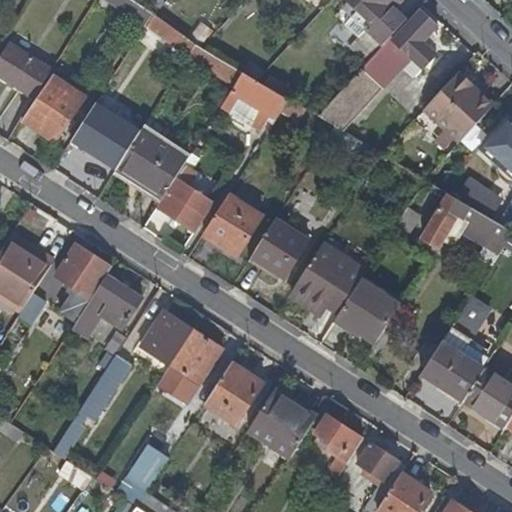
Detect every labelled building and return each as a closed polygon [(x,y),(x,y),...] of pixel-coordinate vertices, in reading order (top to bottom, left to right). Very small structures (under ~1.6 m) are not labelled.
[(107,0),(146,26),(154,15),(153,14),(131,0),(107,0)] [(403,2),(400,0),(343,0),(348,4),(345,7),(357,18),(360,15),(371,25),(348,49),(366,66),(405,23),(394,13),(403,2)] [(422,43),(432,32),(437,27),(418,10),(405,23),(366,66),(317,118),(334,128),(341,133),(410,57),(424,70),(437,56),(430,50),(422,43)] [(146,26),(188,58),(195,46),(154,15),(146,26)] [(439,41),(432,32),(422,43),(430,50),(439,41)] [(0,59),(0,76),(34,98),(50,72),(10,45),(0,59)] [(188,58),(234,85),(242,74),(204,51),(195,46),(188,58)] [(264,76),(247,65),(242,74),(257,83),(264,76)] [(266,122),(272,126),(288,101),(257,83),(242,74),(234,85),(220,108),(228,113),(238,98),(259,112),(249,126),(259,132),(266,122)] [(51,75),(22,121),(54,142),(83,96),(51,75)] [(468,90),(455,78),(423,112),(458,143),(491,107),(477,94),(473,98),(466,91),(468,90)] [(123,88),(111,80),(71,141),(116,170),(133,143),(103,124),(112,110),(109,108),(123,88)] [(481,149),(500,166),(511,177),(511,123),(508,120),(481,149)] [(133,179),(162,198),(187,159),(141,131),(133,143),(116,170),(114,173),(130,183),(133,179)] [(511,189),(511,177),(500,166),(494,173),(511,189)] [(158,209),(193,231),(212,202),(189,187),(196,176),(183,168),(158,209)] [(262,217),(228,195),(203,234),(237,256),(262,217)] [(478,260),(490,268),(511,234),(511,232),(493,221),(475,211),(448,195),(422,240),(438,249),(444,239),(454,245),(461,232),(485,247),(478,260)] [(482,200),(475,211),(493,221),(499,210),(482,200)] [(30,208),(19,224),(36,236),(47,220),(30,208)] [(419,216),(407,208),(390,235),(401,243),(419,216)] [(307,242),(274,221),(251,258),(284,279),(307,242)] [(56,261),(13,234),(9,239),(53,266),(56,261)] [(0,253),(0,298),(23,313),(34,295),(53,266),(9,239),(0,253)] [(365,274),(321,246),(289,295),(320,315),(325,307),(338,315),(359,282),(365,274)] [(62,314),(76,324),(107,276),(112,269),(78,247),(57,279),(77,291),(62,314)] [(142,299),(107,276),(76,324),(89,333),(98,319),(97,318),(100,314),(123,329),(142,299)] [(335,319),(375,345),(399,308),(359,282),(338,315),(335,319)] [(47,304),(34,295),(23,313),(18,320),(32,329),(47,304)] [(473,295),(454,320),(474,335),(493,309),(473,295)] [(141,348),(170,367),(193,330),(165,312),(141,348)] [(0,348),(9,334),(0,328),(0,348)] [(221,348),(193,330),(170,367),(198,385),(221,348)] [(116,348),(119,349),(126,339),(118,334),(108,349),(113,353),(116,348)] [(413,361),(424,369),(438,347),(427,340),(413,361)] [(483,371),(441,343),(438,347),(424,369),(420,374),(463,401),(483,371)] [(131,366),(115,355),(80,411),(86,416),(95,422),(131,366)] [(262,385),(231,365),(205,406),(236,426),(262,385)] [(511,372),(506,382),(484,369),(483,371),(463,401),(505,428),(507,425),(511,417),(511,372)] [(248,433),(291,461),(316,422),(272,394),(248,433)] [(80,424),(86,416),(80,411),(73,420),(80,424)] [(340,458),(348,463),(364,439),(328,417),(316,434),(326,441),(322,446),(340,458)] [(0,430),(16,441),(21,433),(10,425),(1,419),(0,420),(0,430)] [(80,424),(73,420),(52,453),(60,458),(82,425),(80,424)] [(383,481),(393,487),(401,474),(406,467),(371,444),(358,465),(383,481)] [(151,447),(118,497),(138,510),(146,497),(170,460),(151,447)] [(348,463),(340,458),(330,474),(329,473),(320,486),(330,493),(348,463)] [(60,476),(83,492),(92,479),(68,464),(60,476)] [(419,511),(432,494),(401,474),(393,487),(376,511),(419,511)] [(376,511),(393,487),(383,481),(365,508),(370,511),(376,511)] [(168,511),(146,497),(138,510),(141,511),(168,511)] [(446,511),(468,511),(453,502),(446,511)]
